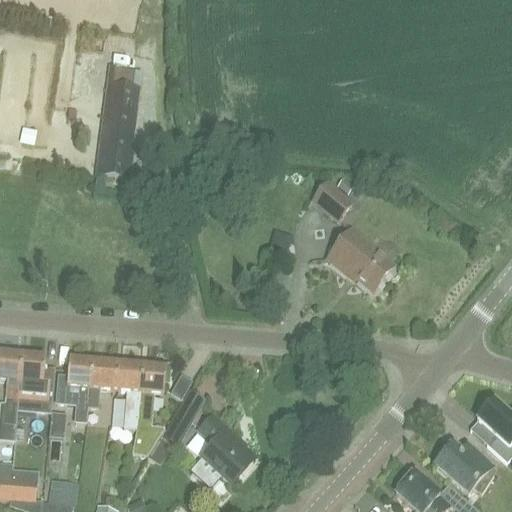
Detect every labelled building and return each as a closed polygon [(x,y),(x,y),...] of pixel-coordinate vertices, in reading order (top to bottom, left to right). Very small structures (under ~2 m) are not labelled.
[(108,93),(97,181),(125,184),(128,155),(124,155),(132,96),(108,93)] [(61,152),(78,152),(78,136),(61,136),(61,152)] [(129,196),(129,186),(109,186),(109,195),(129,196)] [(337,228),(353,209),(327,187),(311,207),(337,228)] [(374,297),(393,273),(375,259),(377,256),(350,235),(328,264),(350,281),(351,279),(374,297)] [(0,385),(8,386),(6,408),(1,408),(0,414),(0,445),(1,446),(13,447),(15,447),(18,415),(18,414),(23,359),(0,357),(0,385)] [(18,414),(18,415),(47,418),(50,377),(45,377),(45,373),(46,362),(23,359),(18,414)] [(59,380),(57,409),(76,411),(75,427),(88,428),(89,414),(94,366),(71,364),(69,381),(59,380)] [(94,366),(89,414),(98,415),(100,394),(103,395),(114,396),(117,368),(94,366)] [(152,432),(154,399),(164,400),(165,387),(169,387),(171,369),(151,367),(150,371),(143,370),(139,423),(137,435),(132,459),(150,461),(165,435),(165,433),(152,432)] [(117,368),(114,396),(119,396),(130,397),(129,404),(126,404),(124,434),(137,435),(139,423),(143,370),(121,368),(117,368)] [(494,406),(477,425),(495,441),(486,450),(507,469),(511,462),(511,455),(509,453),(511,449),(511,420),(511,422),(494,406)] [(178,450),(193,424),(180,417),(165,442),(178,450)] [(56,419),(56,440),(72,440),(72,419),(56,419)] [(230,486),(248,465),(239,456),(246,449),(214,420),(201,435),(215,448),(203,461),(230,486)] [(106,440),(107,427),(93,427),(93,439),(106,440)] [(150,461),(148,463),(160,470),(170,453),(159,446),(150,461)] [(488,476),(491,473),(468,452),(462,458),(454,451),(436,471),(467,499),(473,493),(477,497),(493,480),(488,476)] [(449,511),(453,508),(415,475),(396,496),(413,511),(449,511)] [(0,504),(7,505),(9,486),(10,478),(0,476),(0,504)] [(80,511),(84,489),(57,485),(53,511),(80,511)] [(9,486),(7,505),(36,507),(39,488),(37,488),(9,486)] [(499,511),(510,511),(511,507),(511,497),(503,495),(498,511),(499,511)] [(454,511),(455,511),(456,511),(475,511),(464,501),(454,511)]
